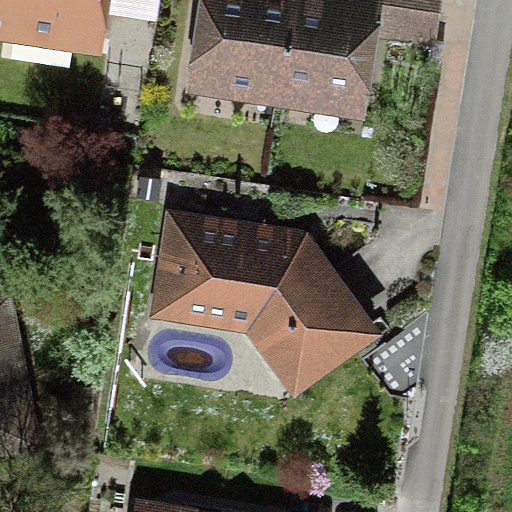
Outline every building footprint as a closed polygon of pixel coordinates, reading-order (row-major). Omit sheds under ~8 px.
[(105,0),(0,0),(0,37),(96,54),(105,0)] [(219,0),(208,74),(345,96),(360,0),(219,0)] [(380,0),(376,32),(434,41),(437,25),(439,0),(380,0)] [(302,241),(181,222),(168,310),(291,328),(316,364),(364,328),(302,241)] [(0,448),(31,443),(2,285),(0,284),(0,448)] [(237,511),(158,501),(136,498),(133,511),(237,511)]
